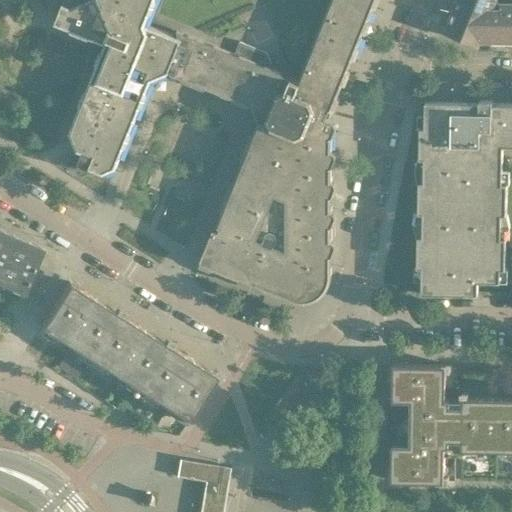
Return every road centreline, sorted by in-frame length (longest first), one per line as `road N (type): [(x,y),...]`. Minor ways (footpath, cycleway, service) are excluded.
road 1 (residential): [(171,292),(247,117),(163,85),(112,202),(79,239)]
road 2 (residential): [(348,315),(385,103),(398,70)]
road 3 (residential): [(348,315),(328,338),(295,348),(229,327),(171,292)]
road 4 (residential): [(348,315),(511,317)]
